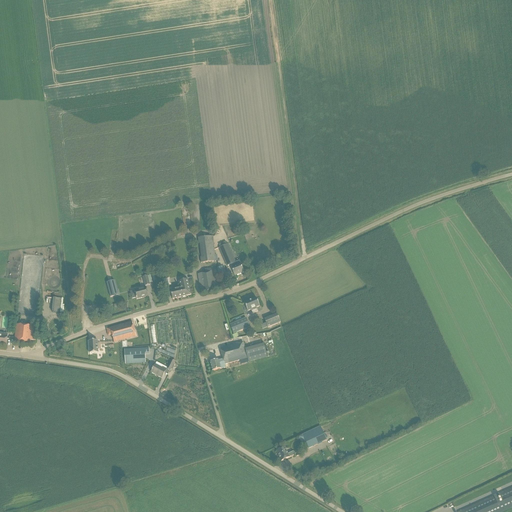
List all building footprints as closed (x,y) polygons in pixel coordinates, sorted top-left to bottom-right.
[(198,244),(200,244),(201,263),(216,262),(213,236),(197,238),(198,244)] [(231,265),(232,268),(231,269),(235,277),(243,273),(240,265),(236,267),(231,252),(232,252),(229,244),(219,248),(227,267),(231,265)] [(197,274),(201,295),(202,295),(220,292),(220,291),(216,268),(205,269),(205,273),(197,274)] [(170,288),(171,295),(172,300),(191,295),(187,280),(179,282),(179,286),(170,288)] [(118,295),(114,282),(107,284),(110,297),(118,295)] [(134,291),(130,292),(132,299),(136,298),(136,300),(142,298),(141,297),(148,296),(146,288),(134,291)] [(60,313),(61,299),(54,298),(52,312),(60,313)] [(256,299),(244,303),(247,312),(251,310),(252,314),(258,312),(256,308),(259,307),(256,299)] [(267,328),(279,323),(280,323),(277,314),(264,319),(267,328)] [(250,327),(246,318),(229,325),(233,334),(250,327)] [(106,329),(108,336),(112,335),(114,343),(135,337),(132,322),(106,329)] [(36,341),(37,327),(16,325),(14,342),(31,344),(31,341),(36,341)] [(97,341),(88,342),(89,354),(98,353),(97,341)] [(247,359),(243,343),(220,349),(223,359),(210,363),(212,372),(226,368),(225,365),(247,359)] [(146,363),(145,358),(145,353),(149,353),(149,349),(124,350),(125,364),(146,363)] [(155,364),(153,368),(151,373),(162,378),(166,369),(163,367),(162,368),(155,364)] [(320,427),(302,435),(308,449),(326,440),(320,427)] [(288,454),(285,448),(276,452),(281,462),(295,455),(293,452),(288,454)] [(511,487),(458,511),(501,511),(511,507),(511,487)]
